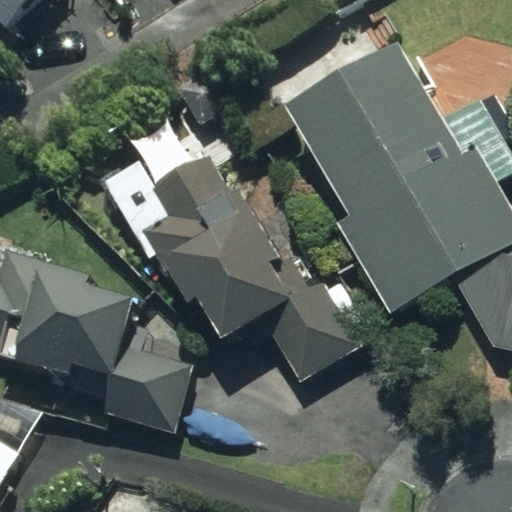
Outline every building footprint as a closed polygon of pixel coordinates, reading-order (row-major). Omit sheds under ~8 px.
[(0,0),(0,28),(12,43),(60,0),(0,0)] [(352,233),(403,320),(467,284),(505,353),(511,354),(511,193),(509,187),(511,185),(511,111),(506,101),(493,108),(491,106),(456,126),(414,54),(303,118),(365,225),(352,233)] [(151,170),(117,189),(171,281),(183,274),(207,315),(217,309),(242,352),(278,331),(312,387),(385,345),(352,290),(339,298),(335,290),(308,305),(289,274),(298,269),(259,202),(248,208),(222,163),(166,195),(151,170)] [(0,283),(0,351),(15,356),(12,365),(84,384),(82,395),(121,405),(117,420),(186,439),(205,371),(153,358),(159,337),(148,334),(154,310),(105,297),(108,287),(62,275),(64,269),(19,257),(11,286),(0,283)] [(0,506),(29,459),(0,442),(0,506)]
